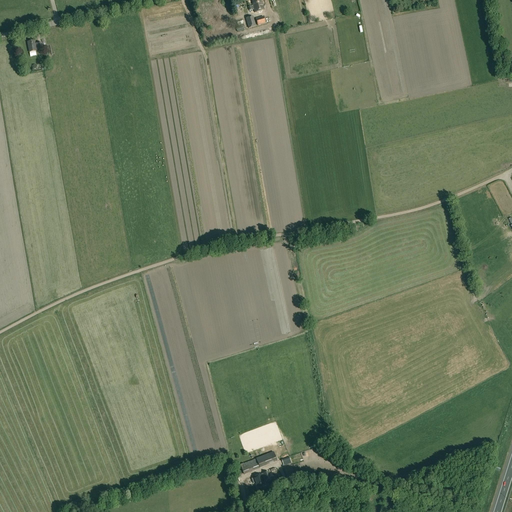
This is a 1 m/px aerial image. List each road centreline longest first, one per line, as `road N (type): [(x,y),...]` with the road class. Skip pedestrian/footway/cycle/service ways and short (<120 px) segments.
road 1 (track): [(0,332),(81,291),(174,258),(417,209),(505,173)]
road 2 (track): [(236,241),(204,53),(182,0)]
road 3 (track): [(448,511),(309,486),(277,492),(250,511)]
road 4 (unclassified): [(156,0),(0,35)]
